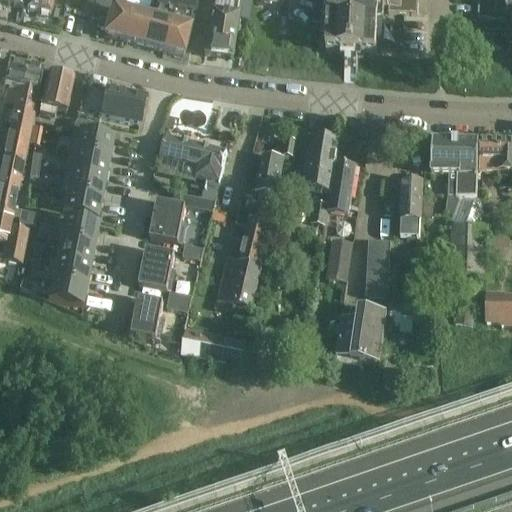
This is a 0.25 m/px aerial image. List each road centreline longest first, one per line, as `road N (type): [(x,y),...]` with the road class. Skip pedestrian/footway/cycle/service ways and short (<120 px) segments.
road 1 (unclassified): [(511,116),(438,116),(162,80)]
road 2 (residential): [(111,331),(162,80)]
road 3 (motorway): [(511,455),(349,511)]
road 4 (unclassified): [(162,80),(0,37)]
